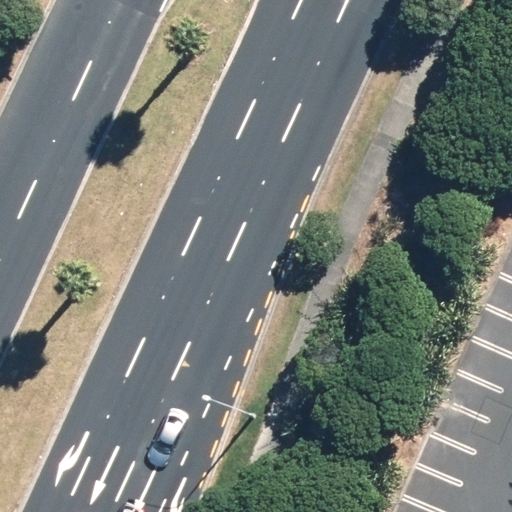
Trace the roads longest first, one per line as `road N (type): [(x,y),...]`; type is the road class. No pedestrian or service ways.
road 1 (primary): [(249,204),(101,511)]
road 2 (primary): [(249,204),(148,511)]
road 3 (primary): [(0,221),(107,0)]
road 4 (primary): [(345,0),(249,204)]
